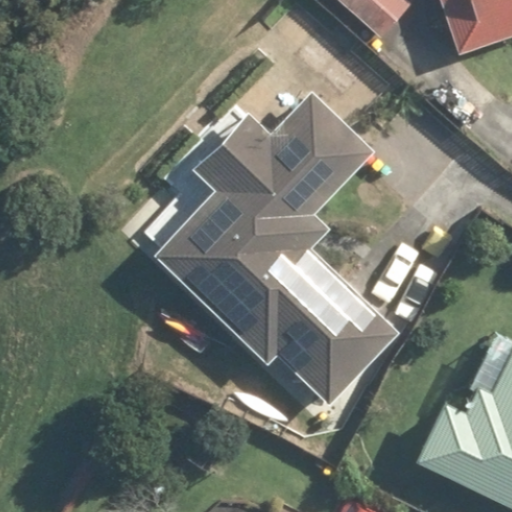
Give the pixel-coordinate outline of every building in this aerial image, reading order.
[(400,0),(328,0),(371,41),(406,5),(400,0)] [(511,0),(432,0),(449,51),(511,31),(511,0)] [(318,27),(291,53),(340,102),(366,76),(318,27)] [(308,89),(262,135),(243,115),(187,170),(206,190),(145,250),(254,361),(267,349),(315,398),(321,404),(390,336),(302,247),(322,227),(306,211),(368,150),(308,89)] [(472,412),(438,396),(407,459),(511,510),(511,339),(509,337),(472,412)]
